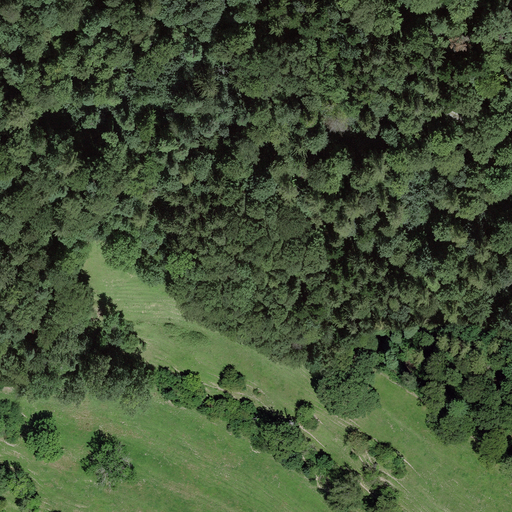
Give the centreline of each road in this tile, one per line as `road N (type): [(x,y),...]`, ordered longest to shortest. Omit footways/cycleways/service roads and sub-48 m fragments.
road 1 (track): [(0,50),(103,130),(181,139),(465,123)]
road 2 (track): [(143,0),(179,21),(465,123)]
